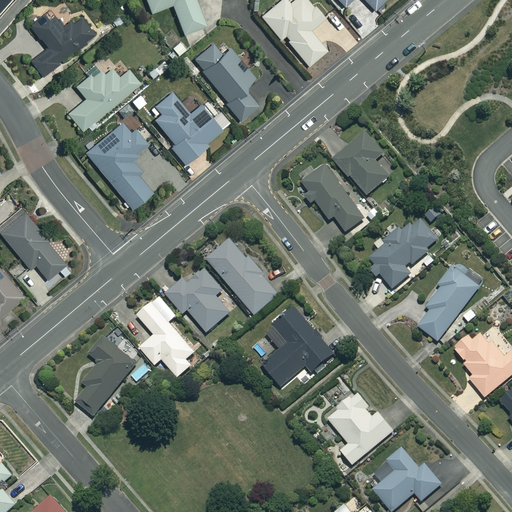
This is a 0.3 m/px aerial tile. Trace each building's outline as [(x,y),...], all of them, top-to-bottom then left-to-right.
[(0,0),(0,10),(9,0),(0,0)] [(145,0),(150,12),(171,4),(182,34),(204,26),(194,0),(145,0)] [(323,18),(307,0),(292,0),(289,3),(286,0),(278,0),(260,16),(279,39),(283,36),(308,66),(326,51),(308,30),(323,18)] [(383,0),(337,0),(344,6),(350,0),(364,0),(374,10),(383,0)] [(80,16),(74,20),(61,2),(29,26),(46,48),(30,60),(42,75),(94,35),(80,16)] [(187,49),(181,41),(172,47),(178,56),(187,49)] [(220,53),(212,42),(192,57),(239,120),(258,106),(243,85),(253,77),(230,46),(220,53)] [(169,66),(164,60),(148,73),(153,79),(169,66)] [(105,75),(99,67),(75,86),(85,98),(67,113),(81,130),(139,83),(122,62),(105,75)] [(188,113),(170,92),(153,105),(160,113),(153,119),(174,143),(170,147),(184,163),(206,145),(204,143),(220,129),(199,104),(188,113)] [(148,148),(124,120),(86,152),(130,205),(150,189),(137,175),(141,171),(134,162),(140,158),(138,155),(148,148)] [(384,155),(365,133),(334,160),(367,196),(388,178),(376,162),(384,155)] [(364,220),(326,166),(302,183),(310,194),(306,197),(311,205),(315,202),(329,222),(335,218),(345,233),(364,220)] [(46,279),(58,270),(63,277),(70,271),(22,208),(0,225),(0,232),(28,269),(35,264),(46,279)] [(437,241),(420,219),(401,234),(394,225),(373,242),(380,250),(370,259),(376,266),(370,270),(376,278),(380,275),(393,290),(411,275),(407,271),(428,254),(425,250),(437,241)] [(247,260),(230,241),(207,260),(255,316),(279,295),(248,259),(247,260)] [(479,288),(452,267),(438,286),(441,288),(426,308),(431,311),(418,327),(438,342),(479,288)] [(0,315),(23,297),(0,269),(0,315)] [(222,291),(204,270),(187,285),(183,279),(165,294),(183,315),(188,311),(207,333),(230,314),(216,296),(222,291)] [(194,353),(152,304),(138,317),(155,336),(140,349),(155,366),(162,361),(178,379),(191,367),(186,360),(194,353)] [(334,355),(294,309),(272,328),(280,337),(274,342),(281,350),(263,366),(281,387),(306,366),(312,374),(334,355)] [(264,348),(249,331),(239,340),(255,357),(264,348)] [(511,350),(504,357),(483,333),(473,341),(469,337),(454,350),(466,363),(464,365),(473,375),(469,379),(485,398),(511,375),(511,350)] [(136,363),(103,337),(89,355),(99,364),(83,384),(88,388),(76,404),(93,417),(136,363)] [(511,391),(500,401),(511,415),(511,391)] [(375,416),(357,393),(327,418),(349,445),(341,452),(352,466),(393,432),(378,413),(375,416)] [(419,469),(402,449),(387,462),(389,465),(367,483),(390,511),(392,511),(414,494),(426,508),(446,491),(425,464),(419,469)] [(0,511),(7,511),(14,507),(0,489),(0,487),(13,478),(1,464),(0,464),(0,511)] [(65,511),(52,497),(34,511),(65,511)]
